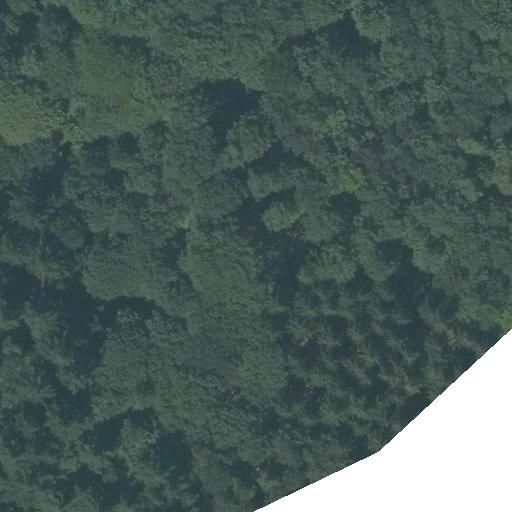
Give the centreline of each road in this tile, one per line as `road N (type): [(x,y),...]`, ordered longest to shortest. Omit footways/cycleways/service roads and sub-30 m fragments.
road 1 (track): [(213,75),(511,340)]
road 2 (track): [(213,75),(0,184)]
road 3 (track): [(64,0),(213,75)]
road 4 (track): [(213,75),(358,0)]
